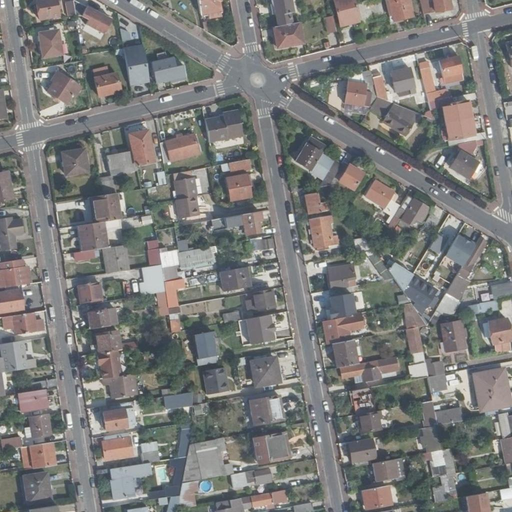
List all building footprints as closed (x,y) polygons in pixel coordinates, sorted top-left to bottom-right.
[(56,0),(36,0),(40,21),(59,18),(56,0)] [(75,14),(73,0),(64,1),(67,16),(75,15),(75,14)] [(117,22),(73,0),(75,14),(88,20),(86,24),(105,34),(107,30),(112,32),(117,22)] [(197,0),(201,13),(206,12),(207,16),(209,15),(209,18),(221,16),(219,1),(220,0),(197,0)] [(293,11),(291,0),(273,0),(278,26),(294,23),(292,11),(293,11)] [(355,3),(354,0),(333,0),(340,27),(353,24),(352,20),(359,18),(355,3)] [(367,0),(355,3),(359,18),(361,24),(384,18),(379,0),(367,0)] [(411,0),(385,0),(390,17),(393,17),(394,22),(415,18),(411,0)] [(419,0),(423,14),(449,9),(447,0),(419,0)] [(337,32),(333,16),(325,17),(329,33),(337,32)] [(301,22),(294,23),(278,26),(275,27),(279,49),(304,45),(301,22)] [(78,30),(81,47),(87,46),(84,29),(78,30)] [(58,30),(38,33),(42,57),(62,54),(58,30)] [(457,57),(439,61),(445,84),(463,80),(457,57)] [(156,83),(186,76),(183,65),(175,67),(173,58),(152,62),(156,83)] [(419,64),(428,102),(448,98),(446,89),(435,91),(426,62),(419,64)] [(120,91),(116,73),(108,75),(106,67),(93,70),(95,78),(94,78),(98,96),(120,91)] [(391,74),(395,92),(414,87),(410,69),(391,74)] [(145,78),(141,79),(139,70),(128,72),(131,88),(147,85),(145,78)] [(54,82),(47,92),(68,106),(74,95),(81,91),(80,86),(59,73),(55,74),(54,82)] [(380,76),(372,78),(374,86),(377,97),(376,97),(387,101),(380,76)] [(345,103),(370,107),(376,97),(377,97),(374,86),(347,83),(345,103)] [(407,122),(413,112),(404,109),(398,117),(388,111),(392,104),(387,101),(376,97),(370,107),(368,110),(382,119),(381,121),(406,136),(412,125),(407,122)] [(442,106),(445,123),(471,118),(467,101),(442,106)] [(204,119),(209,141),(245,134),(239,108),(222,112),(222,115),(204,119)] [(471,118),(445,123),(449,140),(474,136),(471,118)] [(109,169),(118,167),(120,176),(137,172),(136,167),(154,163),(148,132),(129,136),(133,153),(107,159),(109,169)] [(160,144),(162,157),(169,155),(171,161),(199,155),(195,136),(160,144)] [(331,184),(341,165),(334,160),(333,161),(322,155),(323,154),(320,152),(324,146),(314,139),(312,143),(308,140),(296,162),(312,172),(313,170),(320,174),(318,176),(331,184)] [(84,149),(62,153),(66,175),(88,172),(84,149)] [(477,163),(459,152),(449,167),(468,178),(477,163)] [(251,169),(249,159),(229,163),(231,173),(251,169)] [(330,186),(339,198),(346,185),(356,191),(365,175),(343,162),(341,165),(331,184),(330,186)] [(0,172),(0,201),(14,198),(7,171),(0,172)] [(164,171),(157,172),(158,185),(166,184),(164,171)] [(230,201),(250,198),(249,190),(252,189),(250,175),(227,179),(230,201)] [(103,195),(116,193),(113,177),(100,179),(103,195)] [(194,178),(174,181),(178,199),(196,196),(197,196),(194,178)] [(365,197),(385,208),(390,200),(393,194),(394,192),(375,181),(365,197)] [(95,223),(121,219),(116,193),(103,195),(91,197),(95,223)] [(305,196),(308,215),(321,213),(317,193),(305,196)] [(390,200),(394,203),(398,197),(393,194),(390,200)] [(200,214),(196,196),(178,199),(175,200),(179,219),(200,214)] [(429,209),(406,196),(400,206),(394,217),(410,226),(414,219),(420,223),(429,209)] [(394,217),(400,206),(394,203),(390,200),(385,208),(383,210),(394,217)] [(262,228),(259,212),(211,221),(213,232),(244,227),(245,235),(259,233),(258,229),(262,228)] [(437,218),(430,214),(422,227),(428,231),(437,218)] [(332,237),(328,216),(310,219),(312,228),(311,228),(315,248),(338,244),(337,236),(332,237)] [(15,235),(23,234),(21,218),(12,219),(12,217),(0,218),(0,237),(2,251),(17,248),(15,235)] [(124,228),(123,219),(121,219),(95,223),(78,225),(82,251),(93,250),(105,248),(110,248),(107,230),(124,228)] [(437,235),(429,249),(439,254),(447,240),(437,235)] [(250,253),(275,247),(272,236),(247,242),(250,253)] [(374,250),(366,238),(354,241),(356,254),(374,250)] [(466,261),(465,261),(457,274),(464,279),(486,242),(479,238),(466,261)] [(179,254),(190,251),(188,240),(177,242),(179,254)] [(129,268),(126,246),(110,248),(105,248),(108,271),(129,268)] [(209,254),(208,248),(190,251),(179,254),(180,260),(209,254)] [(94,257),(93,250),(82,251),(73,252),(74,260),(94,257)] [(210,254),(209,254),(180,260),(181,270),(212,264),(210,254)] [(457,274),(465,261),(457,256),(446,274),(444,273),(439,282),(449,288),(457,274)] [(24,266),(23,258),(1,262),(3,270),(0,270),(0,288),(32,283),(30,273),(25,273),(24,266)] [(167,258),(160,259),(161,266),(164,283),(177,280),(175,272),(170,273),(167,258)] [(413,275),(393,263),(389,271),(389,272),(393,278),(394,279),(403,292),(409,282),(413,275)] [(332,290),(356,285),(355,281),(353,270),(351,270),(349,265),(328,269),(332,290)] [(164,283),(161,266),(155,267),(157,284),(152,285),(153,294),(165,292),(165,289),(164,283)] [(249,287),(245,268),(219,272),(223,292),(249,287)] [(464,279),(457,274),(449,288),(439,304),(446,308),(464,279)] [(190,284),(188,278),(177,280),(164,283),(165,289),(190,284)] [(414,285),(409,282),(403,292),(407,297),(417,304),(415,308),(420,317),(428,304),(433,306),(437,299),(423,291),(426,286),(417,280),(414,285)] [(98,283),(77,286),(80,303),(101,301),(98,283)] [(490,294),(489,287),(475,289),(476,297),(490,294)] [(499,300),(511,297),(511,290),(511,287),(497,290),(499,300)] [(274,309),(270,290),(253,293),(254,299),(256,309),(256,312),(274,309)] [(0,294),(0,312),(23,309),(21,291),(0,294)] [(248,311),(256,309),(254,299),(246,301),(248,311)] [(500,307),(499,300),(466,306),(467,312),(469,321),(476,320),(474,312),(500,307)] [(446,308),(439,304),(435,311),(442,316),(446,309),(446,308)] [(426,326),(420,317),(415,308),(412,305),(403,307),(407,330),(408,330),(419,328),(427,326),(426,326)] [(358,306),(345,309),(346,315),(348,314),(349,317),(360,315),(358,306)] [(321,312),(323,322),(324,322),(349,317),(348,314),(346,315),(345,309),(344,308),(321,312)] [(88,312),(90,328),(108,326),(106,310),(88,312)] [(36,323),(34,312),(13,315),(17,335),(38,331),(36,323)] [(225,323),(242,320),(240,312),(224,315),(225,323)] [(364,327),(362,314),(360,315),(349,317),(324,322),(328,345),(332,344),(350,341),(348,330),(364,327)] [(274,341),(269,315),(246,319),(251,345),(274,341)] [(506,319),(488,322),(488,324),(483,325),(485,334),(490,333),(492,344),(510,341),(509,334),(511,333),(511,330),(511,327),(507,327),(506,319)] [(179,320),(170,322),(173,333),(181,332),(179,320)] [(442,325),(445,343),(447,352),(466,349),(463,337),(467,336),(466,329),(462,330),(460,321),(442,325)] [(424,352),(419,328),(408,330),(413,354),(424,352)] [(113,351),(121,350),(118,332),(96,334),(99,353),(113,351)] [(211,333),(195,336),(199,360),(215,357),(211,333)] [(26,359),(23,340),(2,343),(7,371),(37,367),(35,358),(26,359)] [(357,365),(353,340),(350,341),(332,344),(336,369),(341,368),(357,365)] [(99,353),(94,353),(97,379),(101,379),(117,377),(113,351),(99,353)] [(275,359),(253,363),(257,385),(278,381),(275,367),(277,367),(275,359)] [(391,368),(389,359),(381,360),(382,369),(391,368)] [(428,377),(443,374),(441,363),(433,364),(432,359),(425,360),(426,365),(428,377)] [(378,361),(357,365),(341,368),(343,378),(363,374),(365,382),(381,379),(378,361)] [(428,377),(426,365),(411,367),(414,380),(428,377)] [(224,367),(204,371),(208,395),(229,392),(224,367)] [(481,411),(498,408),(507,406),(502,382),(505,382),(503,371),(474,376),(481,411)] [(139,394),(136,374),(117,377),(101,379),(102,385),(109,384),(112,398),(139,394)] [(415,405),(424,403),(433,402),(428,377),(414,380),(411,380),(415,405)] [(441,414),(444,425),(463,421),(455,378),(436,382),(438,396),(441,414)] [(164,398),(174,397),(174,387),(162,389),(164,398)] [(370,387),(349,391),(353,416),(359,415),(374,413),(370,387)] [(47,409),(43,389),(20,393),(23,413),(47,409)] [(254,425),(281,420),(278,408),(281,407),(279,395),(249,401),(254,425)] [(426,428),(438,426),(433,402),(424,403),(426,419),(424,419),(426,428)] [(195,415),(203,414),(201,405),(193,406),(195,415)] [(106,430),(127,427),(125,410),(104,413),(106,430)] [(374,413),(359,415),(363,434),(381,430),(379,420),(382,419),(381,411),(374,413)] [(51,434),(47,413),(30,416),(32,429),(26,430),(27,438),(51,434)] [(511,416),(508,417),(507,413),(498,415),(500,426),(502,438),(511,436),(511,416)] [(498,415),(487,417),(489,430),(496,429),(495,427),(500,426),(498,415)] [(178,459),(188,458),(190,445),(192,430),(192,425),(183,426),(178,459)] [(425,454),(441,451),(442,451),(438,426),(426,428),(422,428),(424,437),(420,438),(424,454),(425,454)] [(132,456),(129,433),(105,436),(106,442),(103,442),(105,459),(132,456)] [(282,445),(286,440),(284,433),(254,438),(259,463),(285,459),(283,450),(282,445)] [(484,442),(494,440),(493,434),(483,436),(484,442)] [(5,439),(7,450),(22,447),(20,437),(5,439)] [(505,464),(511,462),(511,438),(500,440),(505,464)] [(184,484),(199,481),(223,477),(215,440),(190,445),(188,458),(184,484)] [(352,463),(372,459),(368,440),(348,444),(352,463)] [(56,465),(52,441),(30,445),(34,469),(56,465)] [(151,463),(160,462),(156,443),(141,445),(144,464),(151,463)] [(446,474),(446,475),(453,474),(455,473),(451,449),(442,451),(441,451),(443,465),(445,464),(446,474)] [(180,496),(184,484),(188,458),(178,459),(174,487),(166,488),(168,498),(172,498),(180,496)] [(395,459),(373,463),(377,482),(399,478),(395,459)] [(153,475),(151,463),(144,464),(112,468),(114,480),(112,480),(113,481),(124,480),(124,478),(132,477),(153,475)] [(278,471),(277,467),(276,467),(240,474),(231,475),(234,488),(249,485),(248,483),(256,481),(257,485),(272,482),(270,473),(278,471)] [(51,500),(46,473),(24,477),(28,503),(51,500)] [(446,475),(451,499),(457,498),(453,474),(446,475)] [(436,502),(451,499),(446,475),(439,476),(441,486),(433,488),(436,502)] [(133,481),(132,477),(124,478),(124,480),(113,481),(115,499),(135,496),(134,487),(137,486),(136,481),(133,481)] [(182,510),(193,508),(190,493),(201,491),(199,481),(184,484),(180,496),(176,511),(182,510)] [(387,486),(362,490),(366,509),(390,504),(387,486)] [(150,492),(151,499),(164,497),(163,490),(150,492)] [(214,511),(244,511),(268,507),(269,511),(275,510),(274,505),(286,503),(284,492),(230,503),(231,507),(214,511)] [(490,511),(488,493),(466,497),(468,511),(490,511)] [(176,511),(180,496),(172,498),(168,511),(176,511)] [(295,511),(305,511),(313,511),(312,503),(294,506),(295,511)]
